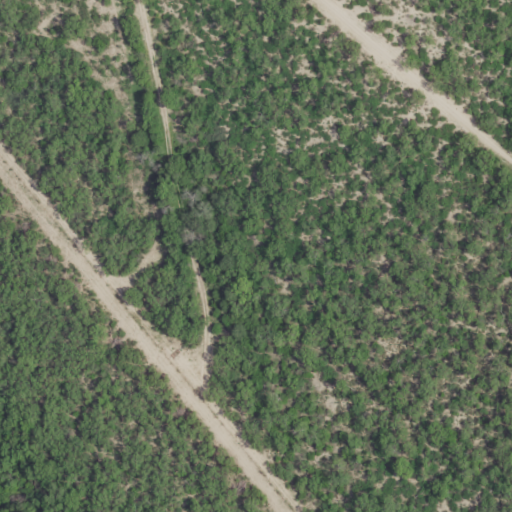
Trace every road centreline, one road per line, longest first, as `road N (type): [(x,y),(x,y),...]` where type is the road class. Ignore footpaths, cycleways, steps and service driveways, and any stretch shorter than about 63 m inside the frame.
road 1 (residential): [(310,511),(0,140)]
road 2 (residential): [(199,381),(213,343),(140,0)]
